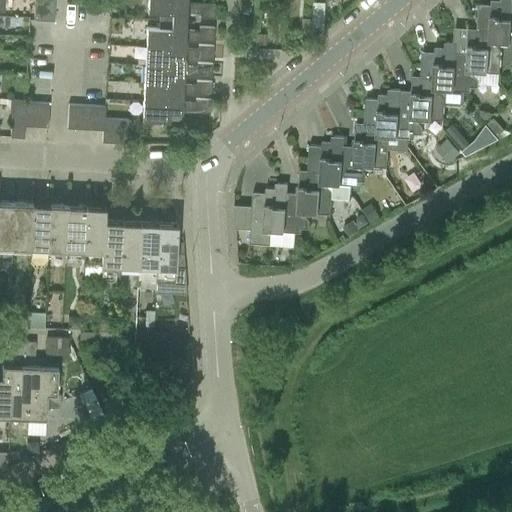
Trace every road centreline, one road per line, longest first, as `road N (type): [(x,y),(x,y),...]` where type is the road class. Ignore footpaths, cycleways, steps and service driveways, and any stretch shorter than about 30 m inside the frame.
road 1 (tertiary): [(211,293),(311,275),(511,173)]
road 2 (tertiary): [(208,173),(233,138),(400,0)]
road 3 (residential): [(0,163),(208,173)]
road 4 (tertiary): [(223,414),(211,293)]
road 5 (tertiary): [(211,293),(203,218),(208,173)]
